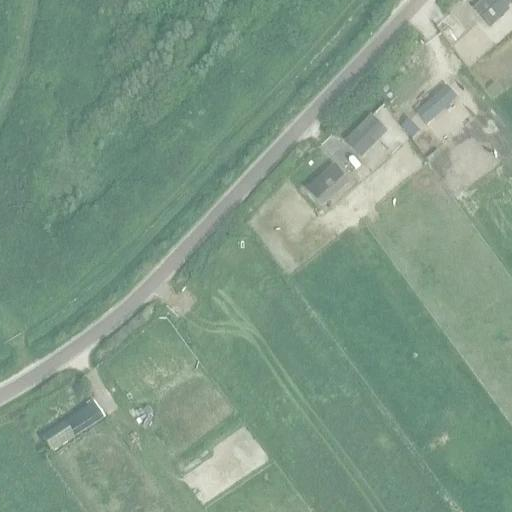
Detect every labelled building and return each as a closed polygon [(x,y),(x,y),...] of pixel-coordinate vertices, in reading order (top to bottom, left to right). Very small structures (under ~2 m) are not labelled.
[(511,0),(485,0),(473,11),(487,26),(506,9),(505,8),(511,1),(511,0)] [(446,89),(416,115),(426,128),(457,101),(446,89)] [(371,119),(345,144),(358,157),(383,132),(371,119)] [(334,169),(307,193),(320,208),(348,184),(334,169)] [(92,404),(40,438),(50,454),(72,439),(69,435),(99,415),(92,404)]
